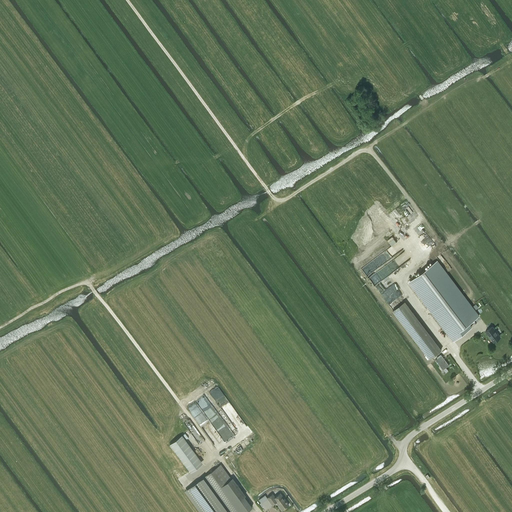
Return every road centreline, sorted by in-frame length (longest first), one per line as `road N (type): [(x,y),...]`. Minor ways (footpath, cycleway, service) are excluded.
road 1 (track): [(409,237),(404,231),(421,218),(371,151),(275,199),(126,0)]
road 2 (track): [(96,293),(217,455)]
road 3 (unclassified): [(401,458),(407,438),(511,371)]
